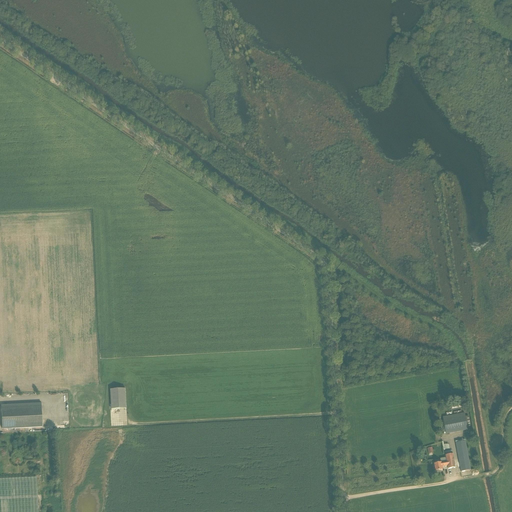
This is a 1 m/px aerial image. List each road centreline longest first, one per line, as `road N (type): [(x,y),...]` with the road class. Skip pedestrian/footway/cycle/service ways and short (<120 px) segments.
road 1 (tertiary): [(343,511),(329,281),(320,260),(0,39)]
road 2 (track): [(124,418),(135,424),(337,413)]
road 3 (track): [(458,364),(449,340),(320,260)]
road 4 (track): [(342,497),(492,473)]
